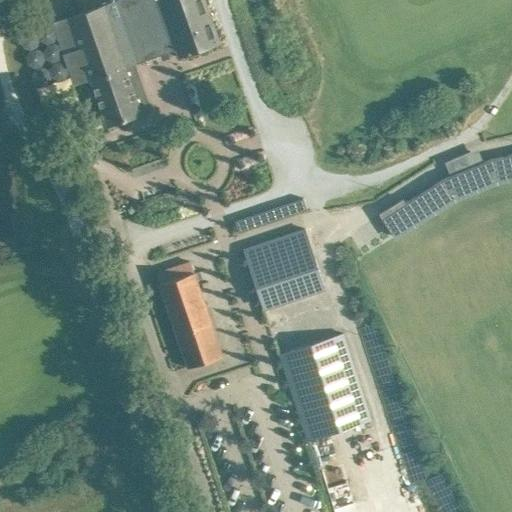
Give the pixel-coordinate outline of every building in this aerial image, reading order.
[(44,0),(80,102),(96,96),(107,127),(143,114),(143,113),(151,110),(135,65),(175,51),(178,58),(221,44),(205,0),(44,0)] [(402,199),(379,213),(393,235),(394,234),(416,221),(405,203),(402,199)] [(265,306),(324,287),(304,229),(245,249),(265,306)] [(188,367),(207,361),(223,355),(200,289),(210,285),(205,268),(160,283),(188,367)] [(332,432),(372,419),(343,333),(280,354),(308,440),(332,432)]
